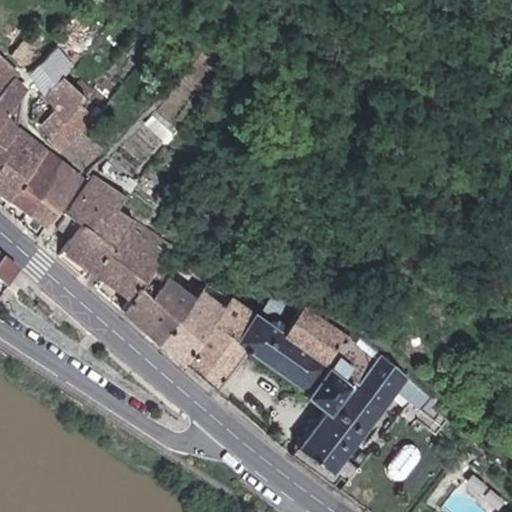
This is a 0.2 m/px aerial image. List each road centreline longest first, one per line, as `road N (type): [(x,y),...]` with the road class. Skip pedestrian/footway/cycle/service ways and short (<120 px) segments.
road 1 (primary): [(0,224),(232,429)]
road 2 (residential): [(0,332),(169,442),(215,442),(232,429)]
road 3 (primary): [(232,429),(343,511)]
